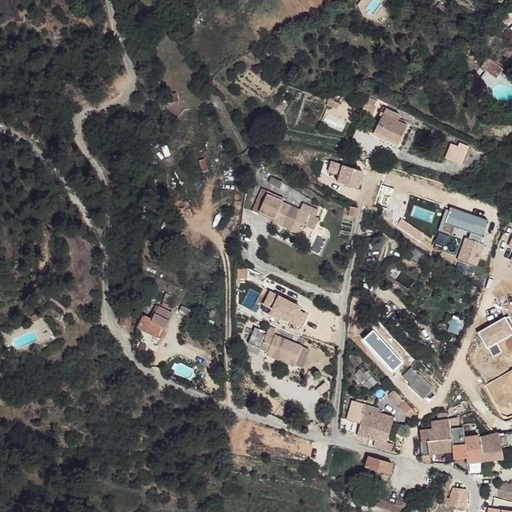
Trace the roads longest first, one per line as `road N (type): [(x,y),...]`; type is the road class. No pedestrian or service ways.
road 1 (residential): [(107,0),(128,90),(80,117),(76,131),(109,197),(106,312),(132,357),(166,383),(324,439)]
road 2 (residential): [(472,511),(475,490),(455,470),(324,439)]
